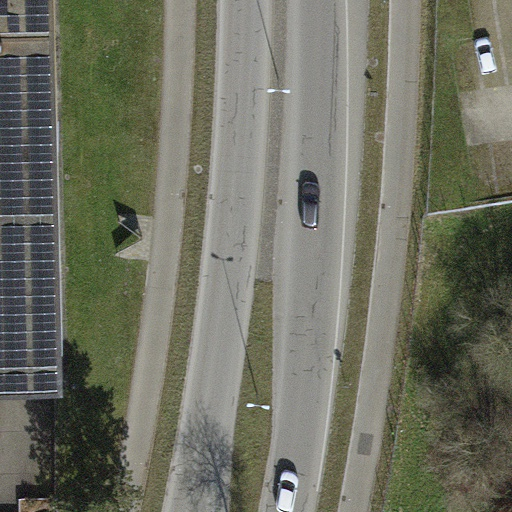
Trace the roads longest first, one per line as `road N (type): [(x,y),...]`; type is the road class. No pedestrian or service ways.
road 1 (secondary): [(245,0),(232,249),(197,511)]
road 2 (secondary): [(287,511),(310,321),(319,0)]
